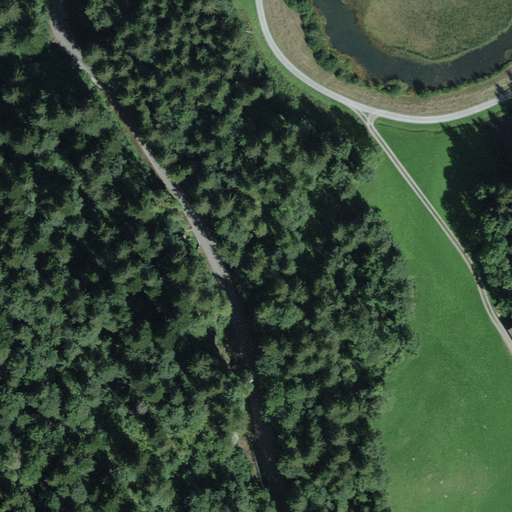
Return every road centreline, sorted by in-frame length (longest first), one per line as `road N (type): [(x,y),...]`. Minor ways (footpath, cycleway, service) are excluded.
road 1 (tertiary): [(283,511),(224,276),(117,96),(70,49),(57,0)]
road 2 (unclassified): [(258,0),(270,46),(289,69),(355,104),(398,117),(444,118),(511,92)]
road 3 (track): [(511,346),(470,262),(355,104)]
